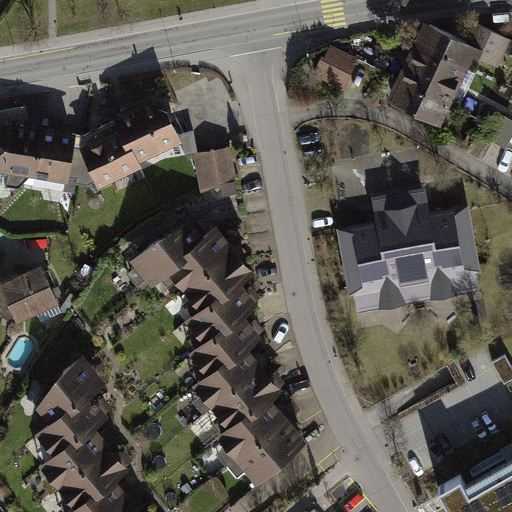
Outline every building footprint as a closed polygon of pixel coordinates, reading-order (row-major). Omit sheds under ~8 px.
[(475,37),(429,15),(387,98),(442,126),(479,53),(501,64),(511,42),(511,35),(483,21),(475,37)] [(331,43),(317,74),(346,87),(360,56),(331,43)] [(116,118),(83,133),(82,143),(99,178),(140,160),(138,155),(181,135),(161,91),(113,113),(116,118)] [(0,120),(0,186),(5,187),(6,184),(20,186),(33,171),(67,177),(75,131),(75,127),(10,118),(0,120)] [(75,131),(67,177),(64,189),(75,190),(77,182),(88,183),(99,178),(82,143),(83,133),(75,131)] [(231,144),(193,152),(202,191),(237,173),(231,144)] [(381,221),(343,228),(358,305),(481,280),(466,209),(424,218),(417,182),(374,190),(381,221)] [(200,226),(188,211),(133,257),(138,263),(128,271),(138,283),(148,275),(153,280),(160,273),(169,284),(178,276),(194,295),(185,302),(193,311),(188,315),(197,327),(187,335),(193,343),(187,348),(197,360),(189,367),(197,376),(192,380),(201,391),(192,398),(204,412),(213,405),(220,413),(211,421),(218,429),(216,430),(226,442),(217,450),(238,474),(247,467),(256,478),(308,434),(297,422),(280,402),(275,395),(286,386),(277,375),(259,353),(249,342),(262,331),(256,324),(245,312),(263,297),(252,284),(245,276),(254,269),(239,252),(230,241),(217,225),(207,233),(200,226)] [(0,277),(0,280),(1,282),(15,314),(17,318),(60,299),(41,259),(0,277)] [(2,316),(15,314),(1,282),(0,281),(0,308),(2,309),(2,316)] [(88,357),(34,402),(48,418),(36,428),(45,438),(35,446),(43,456),(39,460),(49,472),(40,480),(50,492),(59,485),(66,493),(56,501),(65,511),(63,511),(146,511),(145,510),(128,490),(115,474),(129,463),(123,456),(106,436),(95,423),(109,410),(104,404),(90,388),(104,376),(95,365),(88,357)] [(467,478),(445,490),(457,511),(511,511),(511,482),(480,501),(467,478)]
